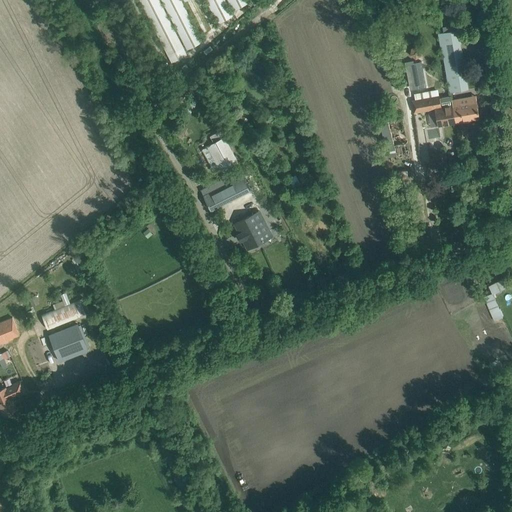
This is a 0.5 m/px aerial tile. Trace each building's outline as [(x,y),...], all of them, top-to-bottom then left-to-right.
[(113,0),(152,77),(159,73),(121,0),(113,0)] [(127,0),(163,69),(170,65),(136,0),(127,0)] [(159,0),(140,0),(172,62),(187,54),(159,0)] [(162,0),(187,50),(203,42),(181,0),(162,0)] [(203,0),(184,0),(202,36),(218,28),(203,0)] [(206,0),(218,23),(234,15),(226,0),(206,0)] [(247,0),(228,0),(233,10),(249,2),(247,0)] [(101,4),(143,86),(150,82),(108,1),(101,4)] [(459,31),(439,34),(441,47),(450,92),(459,90),(451,45),(461,43),(459,31)] [(410,53),(416,58),(422,55),(423,49),(418,45),(412,47),(410,53)] [(415,85),(415,88),(426,87),(421,61),(414,63),(413,60),(405,61),(410,86),(415,85)] [(190,70),(185,64),(181,68),(186,74),(190,70)] [(438,125),(456,122),(452,99),(451,95),(440,97),(439,95),(412,100),(414,112),(435,108),(438,125)] [(476,95),(452,99),(456,122),(480,118),(476,95)] [(210,135),(213,140),(223,135),(220,130),(210,135)] [(225,137),(209,145),(222,170),(238,161),(225,137)] [(446,152),(432,155),(436,166),(448,163),(446,152)] [(243,174),(203,194),(211,210),(233,200),(251,190),(243,174)] [(260,210),(253,214),(235,223),(248,248),(273,235),(260,210)] [(484,296),(485,300),(494,321),(503,317),(503,316),(500,309),(511,302),(511,284),(511,283),(508,276),(489,285),(492,293),(484,296)] [(42,315),(49,329),(87,312),(81,299),(71,303),(67,292),(61,294),(64,299),(54,303),(56,309),(42,315)] [(36,294),(29,297),(32,305),(39,302),(36,294)] [(12,317),(0,322),(0,343),(13,338),(10,331),(17,329),(12,317)] [(78,322),(49,334),(60,361),(89,349),(78,322)] [(12,398),(19,395),(24,392),(19,381),(0,388),(0,406),(4,415),(17,410),(12,398)]
